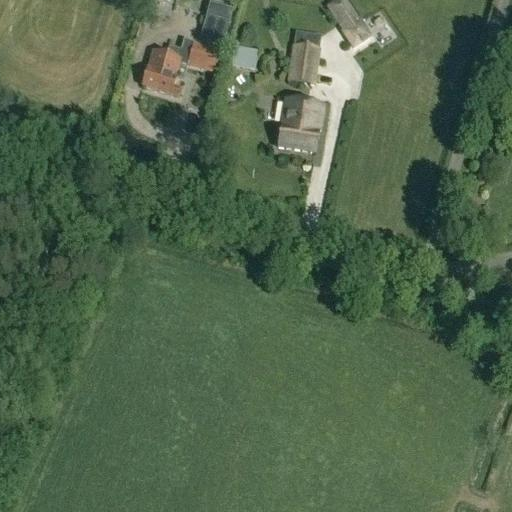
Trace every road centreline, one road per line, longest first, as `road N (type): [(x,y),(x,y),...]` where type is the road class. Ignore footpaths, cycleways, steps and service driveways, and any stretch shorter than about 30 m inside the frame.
road 1 (residential): [(421,269),(0,135)]
road 2 (residential): [(503,0),(421,269)]
